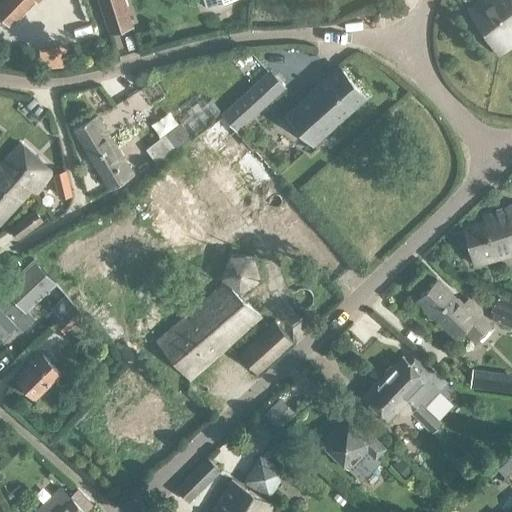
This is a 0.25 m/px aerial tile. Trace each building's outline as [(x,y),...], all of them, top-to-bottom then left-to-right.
[(3,0),(0,4),(0,17),(9,26),(34,0),(37,3),(40,0),(3,0)] [(125,0),(97,0),(109,34),(133,26),(125,0)] [(511,0),(482,0),(469,10),(491,41),(507,29),(503,23),(511,16),(509,12),(511,9),(511,0)] [(511,42),(511,9),(509,12),(511,16),(503,23),(507,29),(491,41),(498,53),(511,42)] [(339,64),(284,113),(313,146),(368,97),(339,64)] [(222,116),(234,129),(281,87),(268,74),(222,116)] [(190,115),(180,123),(189,135),(221,111),(211,99),(200,106),(197,102),(187,109),(190,115)] [(90,159),(116,143),(98,114),(72,129),(90,159)] [(165,134),(146,149),(157,164),(177,149),(165,134)] [(19,143),(0,164),(0,167),(21,186),(30,189),(29,190),(32,194),(51,172),(19,143)] [(124,157),(116,143),(90,159),(108,190),(135,174),(124,156),(124,157)] [(0,221),(23,197),(29,190),(30,189),(21,186),(0,167),(0,221)] [(59,198),(72,195),(66,169),(52,172),(59,198)] [(511,207),(482,217),(484,223),(461,231),(472,265),(511,252),(511,207)] [(10,227),(19,239),(43,221),(34,209),(10,227)] [(0,314),(4,311),(45,270),(33,258),(0,289),(0,314)] [(4,311),(0,314),(0,339),(16,324),(22,330),(34,318),(27,311),(57,283),(45,270),(4,311)] [(462,330),(474,342),(492,325),(480,313),(483,310),(468,296),(463,302),(437,277),(415,299),(454,338),(462,330)] [(260,316),(224,283),(156,342),(188,379),(260,316)] [(511,323),(511,299),(498,293),(490,310),(494,312),(491,318),(511,327),(511,323)] [(84,315),(74,305),(55,323),(65,334),(84,315)] [(291,342),(273,322),(238,354),(256,374),(291,342)] [(60,375),(40,355),(16,379),(35,399),(60,375)] [(424,405),(442,387),(445,384),(411,359),(407,363),(400,357),(381,377),(415,408),(421,402),(424,405)] [(511,373),(472,368),(470,387),(511,392),(511,373)] [(415,408),(381,377),(363,397),(386,419),(397,408),(406,417),(411,412),(421,422),(431,412),(424,405),(421,402),(415,408)] [(431,412),(421,422),(432,433),(442,422),(431,412)] [(383,449),(347,414),(320,442),(359,481),(378,462),(374,458),(383,449)] [(284,471),(259,456),(245,480),(270,495),(284,471)] [(401,456),(393,464),(405,476),(414,468),(401,456)] [(220,471),(205,457),(174,488),(188,503),(220,471)] [(454,478),(444,488),(453,497),(463,487),(454,478)] [(229,481),(210,511),(269,511),(273,507),(229,481)] [(77,489),(69,497),(59,487),(33,511),(86,511),(94,505),(77,489)]
